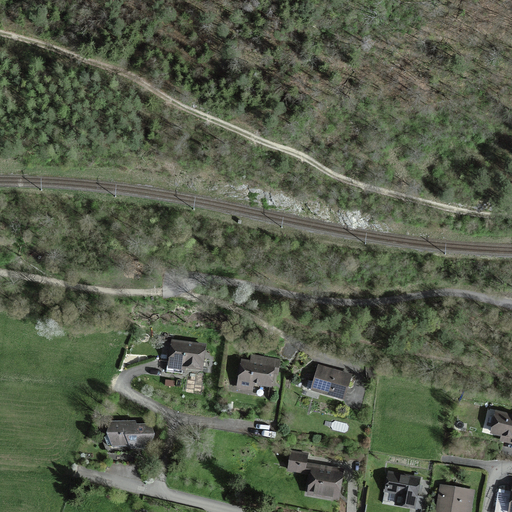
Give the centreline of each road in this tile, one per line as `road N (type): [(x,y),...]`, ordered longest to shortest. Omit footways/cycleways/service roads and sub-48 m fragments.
road 1 (track): [(511,218),(464,215),(347,183),(137,78),(0,37)]
road 2 (track): [(511,307),(425,296),(336,302),(215,283),(97,290),(0,275)]
road 3 (residential): [(229,511),(70,472)]
